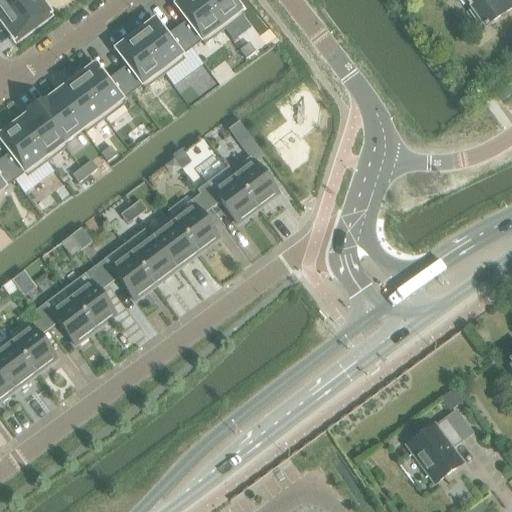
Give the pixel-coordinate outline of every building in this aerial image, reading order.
[(0,0),(0,21),(28,0),(0,0)] [(37,0),(28,0),(0,21),(0,24),(14,43),(21,37),(23,39),(36,30),(34,27),(50,16),(37,0)] [(199,0),(183,0),(174,7),(186,23),(176,30),(191,51),(201,43),(204,47),(224,32),(199,0)] [(199,0),(224,32),(244,17),(231,0),(199,0)] [(511,8),(511,6),(507,0),(462,0),(467,5),(465,6),(468,10),(469,9),(484,29),(511,8)] [(155,22),(134,37),(164,77),(184,62),(181,58),(191,51),(176,30),(166,38),(155,22)] [(134,37),(114,52),(126,68),(116,75),(131,95),(141,88),(144,92),(164,77),(134,37)] [(248,45),(239,52),(245,61),(255,54),(248,45)] [(95,66),(75,82),(105,121),(125,106),(122,102),(131,95),(116,75),(107,82),(95,66)] [(75,82),(56,96),(82,132),(85,136),(105,121),(75,82)] [(47,100),(35,108),(63,146),(64,146),(82,132),(56,96),(48,102),(47,100)] [(25,119),(17,125),(47,164),(66,150),(67,149),(64,146),(63,146),(35,108),(23,117),(25,119)] [(17,125),(0,137),(0,143),(9,156),(0,161),(0,164),(14,183),(24,175),(27,179),(47,164),(17,125)] [(248,138),(239,145),(250,159),(253,164),(263,157),(248,138)] [(110,148),(100,155),(107,164),(116,157),(110,148)] [(230,173),(230,174),(258,212),(277,197),(271,188),(274,185),(262,169),(259,172),(253,164),(250,159),(230,173)] [(206,185),(197,192),(200,196),(211,210),(220,203),(238,226),(258,212),(230,174),(230,173),(227,170),(226,171),(218,161),(199,175),(206,185)] [(90,162),(81,170),(87,179),(97,171),(90,162)] [(0,193),(14,183),(0,164),(0,193)] [(81,170),(71,177),(78,186),(87,179),(81,170)] [(200,196),(169,219),(197,256),(218,241),(201,218),(211,210),(200,196)] [(147,214),(140,204),(130,212),(137,221),(147,214)] [(128,228),(137,221),(130,212),(121,219),(128,228)] [(169,219),(150,233),(178,270),(197,256),(169,219)] [(174,273),(146,236),(144,232),(124,246),(155,288),(174,273)] [(155,288),(124,246),(94,269),(108,287),(117,280),(134,303),(155,288)] [(115,318),(98,295),(108,287),(94,269),(64,291),(95,332),(115,318)] [(95,332),(64,291),(34,313),(40,321),(48,331),(58,324),(75,347),(95,332)] [(56,362),(39,339),(48,331),(40,321),(12,342),(10,344),(35,377),(56,362)] [(35,377),(10,344),(12,342),(9,338),(0,344),(0,370),(16,392),(35,377)] [(0,403),(12,394),(0,378),(0,403)] [(454,390),(440,401),(449,413),(463,403),(454,390)] [(406,447),(434,486),(455,471),(452,467),(459,462),(451,451),(462,443),(446,420),(435,429),(433,427),(406,447)]
